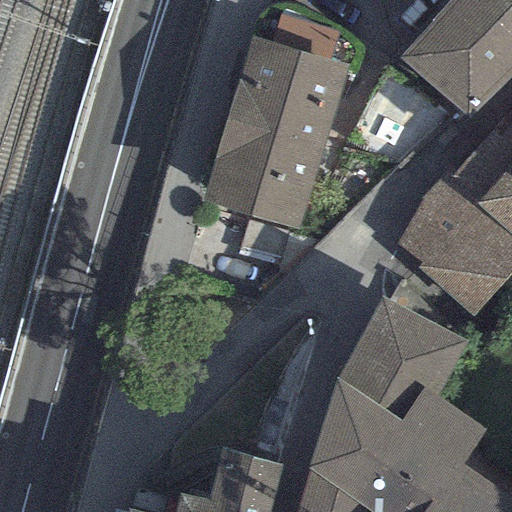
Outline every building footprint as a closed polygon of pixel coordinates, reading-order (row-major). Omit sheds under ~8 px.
[(511,0),(453,0),(409,48),(470,104),(511,57),(511,0)] [(271,45),(252,39),(226,122),(321,151),(346,65),(329,61),(337,32),(279,16),(271,45)] [(511,121),(507,126),(498,117),(449,177),(443,173),(395,245),(420,264),(413,268),(471,320),(511,274),(511,121)] [(297,229),(321,151),(226,122),(202,200),(297,229)] [(511,511),(511,497),(454,456),(477,423),(432,391),(459,336),(384,297),(340,376),(299,511),(511,511)] [(175,511),(147,511),(131,508),(129,511),(263,511),(276,463),(224,449),(211,500),(181,492),(175,511)]
